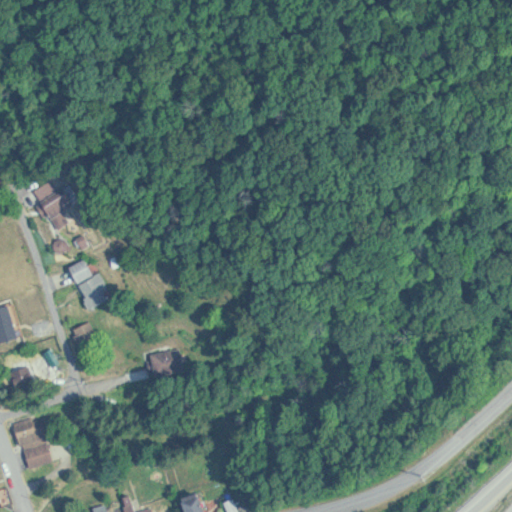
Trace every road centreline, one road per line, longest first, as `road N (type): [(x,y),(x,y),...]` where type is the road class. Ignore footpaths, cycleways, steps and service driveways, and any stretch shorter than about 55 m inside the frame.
road 1 (residential): [(328,511),(386,491),(437,460),(511,395)]
road 2 (residential): [(84,393),(22,195)]
road 3 (residential): [(0,419),(147,378)]
